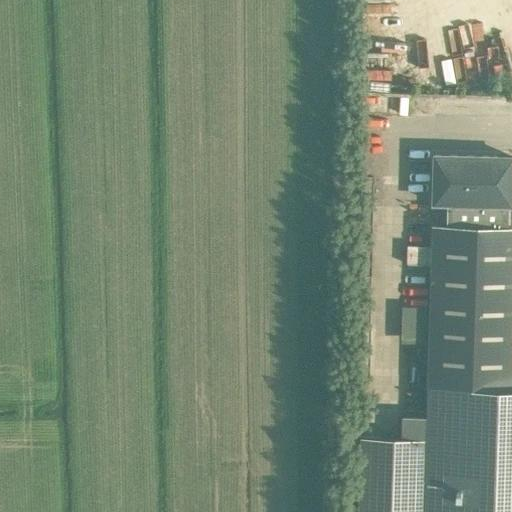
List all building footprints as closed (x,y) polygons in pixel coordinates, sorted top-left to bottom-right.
[(440,42),(440,69),(452,69),(452,42),(440,42)] [(432,223),(427,384),(505,386),(511,226),(507,226),(508,204),(511,204),(511,179),(511,171),(510,172),(510,167),(509,163),(505,160),(501,158),(497,157),(497,155),(434,154),(433,202),(439,202),(438,224),(432,223)] [(419,340),(420,303),(403,303),(402,340),(419,340)] [(420,340),(428,340),(429,305),(421,305),(420,340)] [(359,329),(358,378),(369,378),(370,329),(359,329)] [(505,386),(427,384),(426,437),(423,511),(511,511),(511,389),(505,389),(505,386)] [(360,435),(357,511),(423,511),(426,437),(360,435)]
